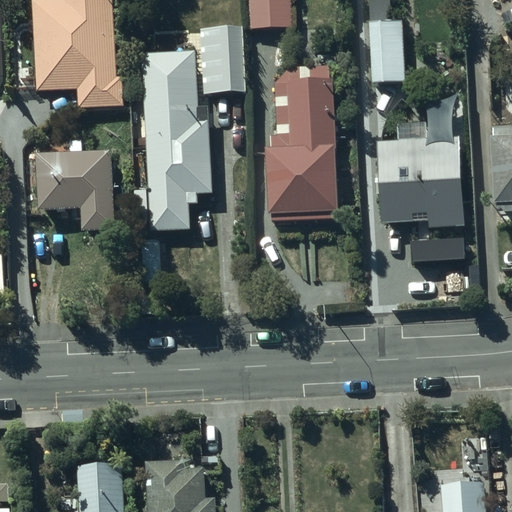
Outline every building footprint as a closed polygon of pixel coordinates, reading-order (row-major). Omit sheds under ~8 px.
[(116,0),(34,0),(40,93),(82,90),(83,108),(128,106),(126,76),(121,76),(116,0)] [(250,0),(251,29),(293,28),(291,0),(250,0)] [(397,0),(370,0),(373,85),(406,84),(404,22),(398,23),(397,0)] [(204,52),(147,55),(154,191),(156,231),(193,229),(191,204),(200,203),(200,195),(215,194),(211,128),(214,128),(213,109),(211,109),(210,96),(246,94),(242,28),(203,30),(204,52)] [(332,68),(290,68),(277,84),(278,137),(273,137),(273,150),(270,150),(272,222),(340,221),(337,80),(332,80),(332,68)] [(511,128),(497,129),(497,137),(494,137),(497,205),(502,205),(502,212),(511,212),(511,128)] [(461,136),(380,141),(385,225),(432,222),(432,229),(467,227),(461,136)] [(75,155),(43,156),(46,210),(86,208),(87,232),(120,231),(116,151),(87,153),(87,142),(74,143),(75,155)] [(464,238),(410,241),(412,262),(465,259),(464,238)] [(186,462),(149,463),(150,511),(218,511),(218,498),(207,498),(207,474),(202,474),(202,468),(186,469),(186,462)] [(126,511),(125,464),(81,466),(82,511),(126,511)] [(488,511),(487,483),(443,486),(444,511),(488,511)] [(11,485),(0,485),(0,511),(13,511),(13,508),(0,508),(0,502),(12,502),(11,485)]
